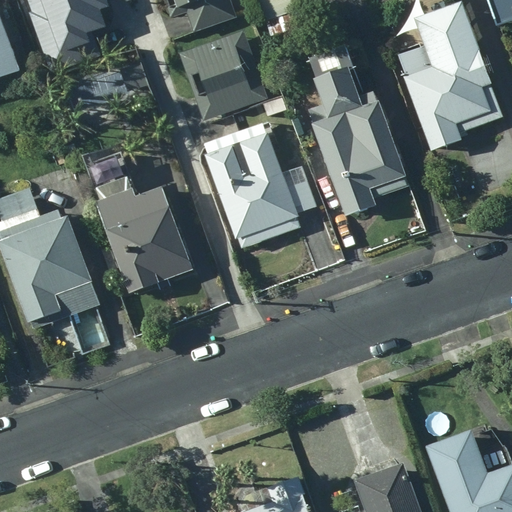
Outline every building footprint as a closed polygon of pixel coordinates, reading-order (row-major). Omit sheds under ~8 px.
[(99,60),(90,37),(107,31),(101,13),(109,10),(104,0),(23,0),(52,77),(99,60)] [(242,20),(235,0),(169,0),(178,21),(193,15),(199,36),(242,20)] [(308,11),(304,0),(264,0),(272,22),(275,21),(281,38),(306,29),(301,13),(308,11)] [(511,0),(494,0),(504,28),(511,25),(511,0)] [(0,85),(30,76),(8,6),(0,8),(0,85)] [(436,50),(409,60),(443,156),(472,145),(469,136),(511,121),(499,91),(502,89),(473,6),(426,23),(436,50)] [(272,101),(250,35),(186,56),(208,122),(272,101)] [(151,89),(143,66),(125,71),(133,95),(151,89)] [(342,126),(326,131),(357,223),(387,213),(383,202),(418,190),(387,96),(371,102),(362,73),(328,85),(342,126)] [(4,116),(0,116),(0,135),(8,133),(4,116)] [(266,137),(208,159),(243,249),(301,227),(296,214),(282,176),(266,137)] [(131,158),(95,170),(140,299),(170,289),(168,285),(202,274),(174,193),(146,203),(131,158)] [(317,206),(303,168),(282,176),(296,214),(317,206)] [(4,227),(11,247),(38,332),(109,309),(80,222),(73,225),(69,214),(49,221),(47,213),(44,214),(36,192),(1,203),(9,226),(4,227)] [(481,476),(464,431),(417,450),(441,511),(511,511),(511,470),(510,465),(481,476)] [(413,511),(395,465),(346,484),(355,507),(339,511),(413,511)] [(307,511),(295,477),(242,495),(248,511),(246,511),(307,511)]
